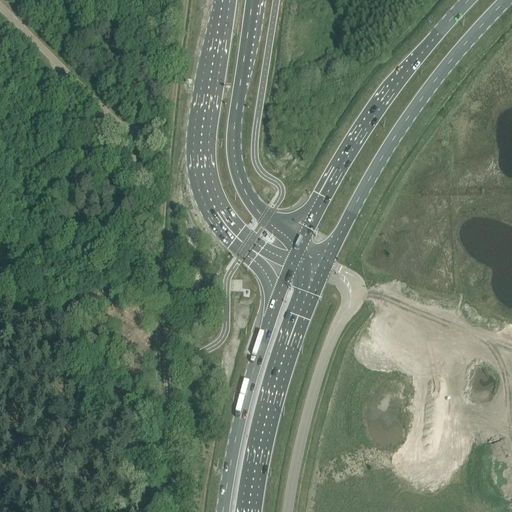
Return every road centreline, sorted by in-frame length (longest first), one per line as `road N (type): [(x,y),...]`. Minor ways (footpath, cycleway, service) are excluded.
road 1 (primary): [(326,264),(403,124),(509,0)]
road 2 (primary): [(225,0),(201,124),(205,184),(248,246),(290,268)]
road 3 (primary): [(469,0),(380,107),(302,242)]
road 4 (primary): [(302,242),(254,208),(236,170),(233,129),(253,0)]
road 5 (primary): [(290,268),(251,377),(222,511)]
road 6 (primary): [(255,511),(274,411),(321,277)]
road 7 (unclassified): [(287,511),(312,394),(350,288)]
